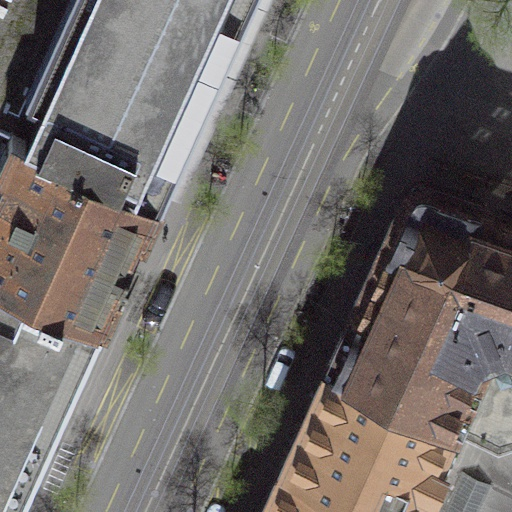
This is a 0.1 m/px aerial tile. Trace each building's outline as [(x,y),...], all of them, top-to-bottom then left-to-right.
[(0,0),(0,124),(39,142),(157,196),(157,195),(158,196),(227,46),(248,0),(0,0)] [(0,272),(101,318),(128,260),(157,196),(39,142),(0,124),(0,272)] [(337,351),(333,360),(461,419),(511,442),(511,210),(427,182),(426,182),(424,181),(423,181),(421,181),(419,182),(418,182),(417,183),(416,183),(414,184),(413,185),(413,187),(412,188),(353,317),(351,318),(349,319),(347,321),(345,322),(343,324),(342,325),(341,327),(339,329),(338,331),(337,333),(337,336),(336,338),(336,340),(336,342),(336,344),(336,346),(337,349),(337,351)] [(0,511),(12,511),(60,409),(101,318),(0,272),(0,511)] [(288,455),(286,460),(400,511),(418,511),(461,419),(333,360),(332,360),(330,364),(332,366),(319,395),(316,394),(314,398),(317,400),(312,410),(306,422),(304,421),(302,425),(305,426),(291,456),(288,455)] [(511,511),(511,442),(461,419),(418,511),(511,511)] [(400,511),(286,460),(284,464),(287,465),(273,495),(270,494),(268,498),(271,499),(266,511),(265,511),(400,511)]
